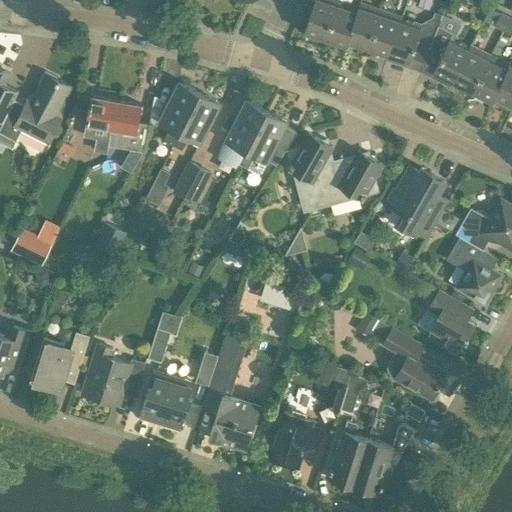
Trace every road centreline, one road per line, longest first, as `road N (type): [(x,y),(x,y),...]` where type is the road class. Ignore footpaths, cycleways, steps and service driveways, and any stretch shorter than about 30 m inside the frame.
road 1 (residential): [(326,511),(0,410)]
road 2 (residential): [(511,168),(262,61)]
road 3 (residential): [(262,61),(145,30),(42,17)]
road 4 (residential): [(511,325),(407,511)]
